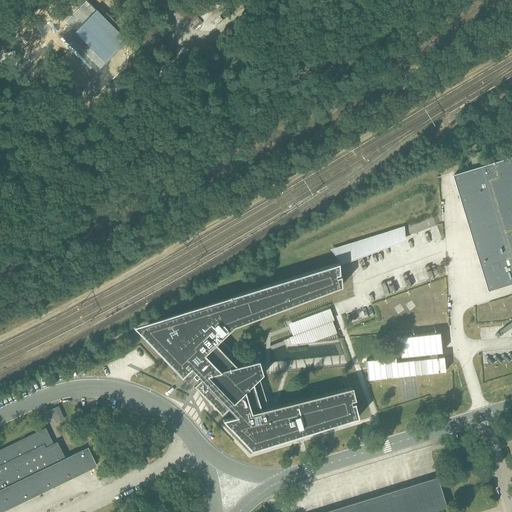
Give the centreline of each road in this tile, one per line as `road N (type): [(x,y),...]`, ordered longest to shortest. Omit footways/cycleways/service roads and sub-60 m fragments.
road 1 (unclassified): [(253,492),(178,420),(118,389),(46,394),(0,416)]
road 2 (unclassified): [(253,492),(511,405)]
road 3 (unknown): [(511,148),(463,165),(452,183),(467,351)]
road 4 (unknown): [(467,351),(511,511)]
